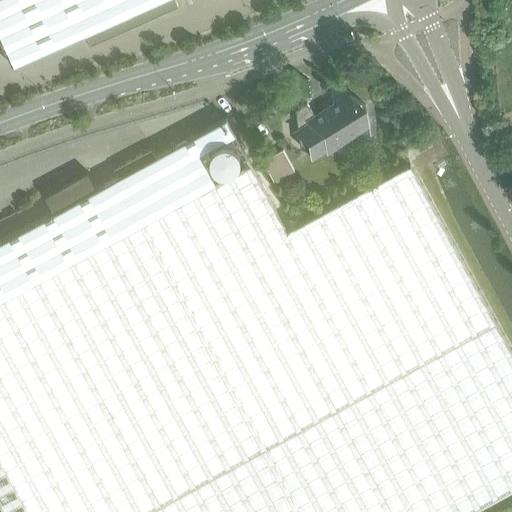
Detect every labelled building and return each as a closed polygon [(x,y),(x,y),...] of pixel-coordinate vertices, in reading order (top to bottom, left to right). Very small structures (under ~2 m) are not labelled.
[(0,0),(0,33),(14,64),(85,31),(91,44),(178,5),(175,0),(0,0)] [(363,141),(370,136),(367,106),(351,96),(316,117),(307,103),(296,110),(300,146),(312,154),(332,142),(333,145),(352,133),(363,141)] [(0,240),(0,299),(217,183),(200,150),(235,131),(228,118),(218,123),(155,157),(150,148),(114,168),(119,176),(96,189),(87,171),(45,193),(55,211),(0,240)] [(286,231),(235,131),(200,150),(217,183),(0,299),(0,502),(5,511),(467,511),(511,487),(511,351),(409,164),(286,231)] [(262,161),(273,182),(293,171),(282,150),(262,161)]
